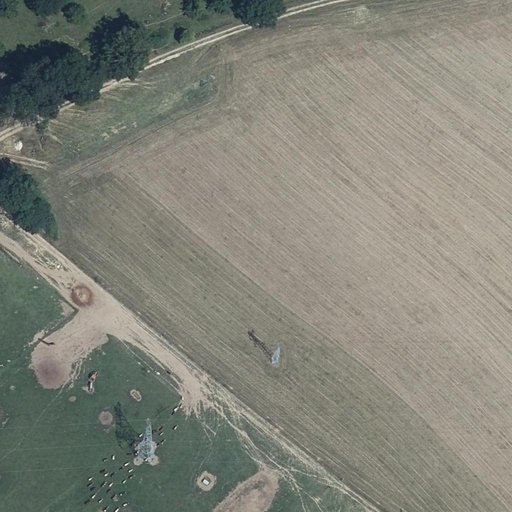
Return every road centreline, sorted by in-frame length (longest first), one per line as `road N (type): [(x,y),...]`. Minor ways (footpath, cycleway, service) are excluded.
road 1 (track): [(0,211),(377,511)]
road 2 (track): [(332,0),(168,56),(0,139)]
